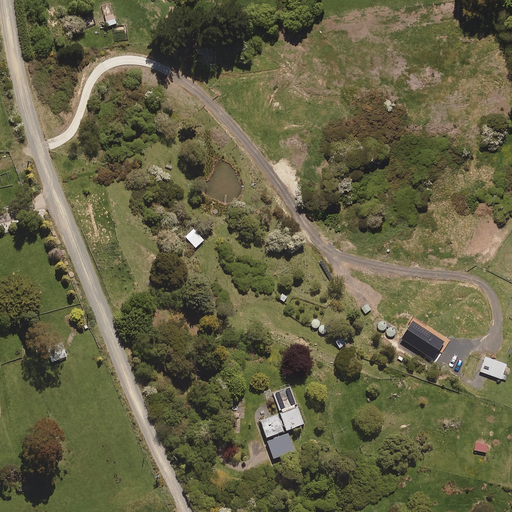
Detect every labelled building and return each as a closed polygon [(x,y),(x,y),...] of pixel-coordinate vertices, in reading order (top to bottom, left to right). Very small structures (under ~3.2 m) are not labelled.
[(107,26),(116,23),(113,14),(104,17),(107,26)] [(195,247),(203,239),(196,231),(187,239),(195,247)] [(384,294),(376,288),(372,294),(380,299),(384,294)] [(284,303),(289,296),(281,291),(276,298),(284,303)] [(415,358),(429,336),(411,324),(404,334),(392,327),(385,338),(415,358)] [(347,342),(343,335),(335,341),(339,347),(347,342)] [(66,356),(61,341),(46,346),(51,362),(66,356)] [(500,379),(506,365),(484,355),(473,380),(463,375),(461,381),(480,390),(488,374),(500,379)] [(289,386),(272,393),(286,430),(303,424),(289,386)] [(276,414),(259,421),(265,438),(283,431),(276,414)] [(295,450),(287,433),(267,441),(274,458),(295,450)] [(485,452),(487,444),(475,442),(474,450),(485,452)]
